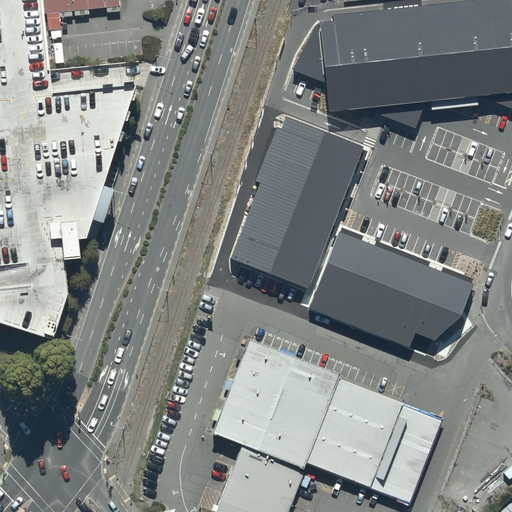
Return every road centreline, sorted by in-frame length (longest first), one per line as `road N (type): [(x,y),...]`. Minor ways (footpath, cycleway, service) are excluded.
road 1 (secondary): [(237,0),(102,405),(69,472)]
road 2 (secondary): [(41,444),(70,393),(198,0)]
